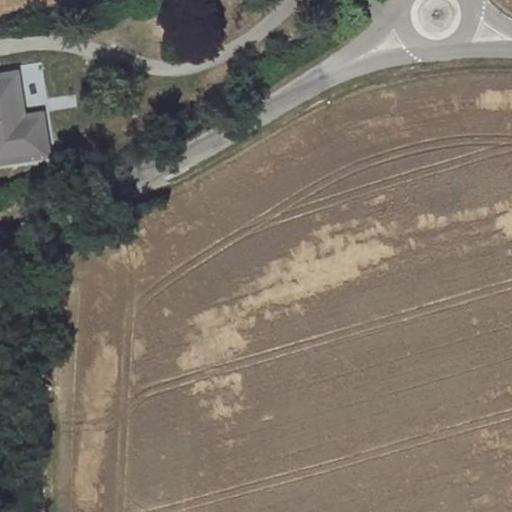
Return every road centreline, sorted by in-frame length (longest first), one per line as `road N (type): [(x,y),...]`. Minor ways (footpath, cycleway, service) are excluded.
road 1 (unclassified): [(434,15),(166,169),(0,233)]
road 2 (track): [(43,511),(31,224)]
